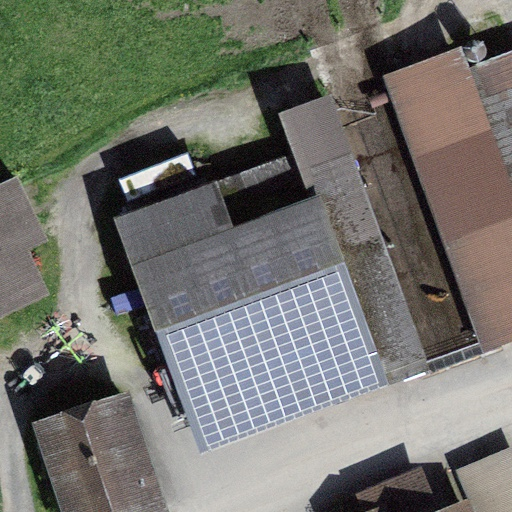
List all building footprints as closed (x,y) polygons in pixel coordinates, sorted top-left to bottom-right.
[(511,44),(449,69),(511,234),(511,44)] [(377,375),(296,152),(124,214),(198,417),(277,389),(284,408),(377,375)] [(10,180),(0,184),(0,308),(36,293),(16,247),(35,238),(10,180)] [(121,407),(47,429),(72,511),(108,511),(149,500),(121,407)] [(511,511),(511,450),(509,443),(468,460),(489,511),(511,511)] [(382,504),(361,511),(466,511),(462,503),(440,511),(432,511),(414,467),(373,484),(382,504)]
